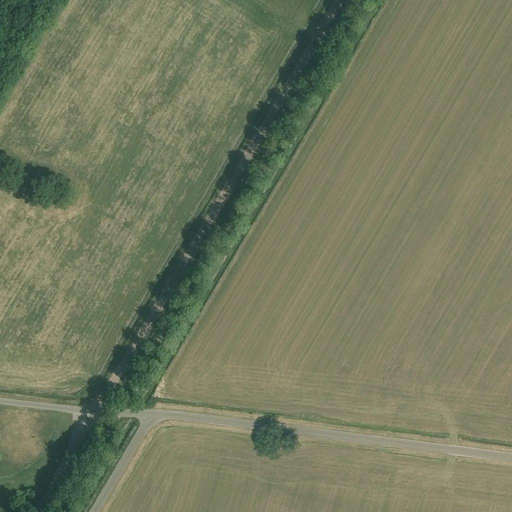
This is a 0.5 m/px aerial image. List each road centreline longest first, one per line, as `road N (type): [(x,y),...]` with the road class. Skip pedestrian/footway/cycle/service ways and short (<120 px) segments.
road 1 (unclassified): [(339,0),(95,412)]
road 2 (unclassified): [(152,414),(511,458)]
